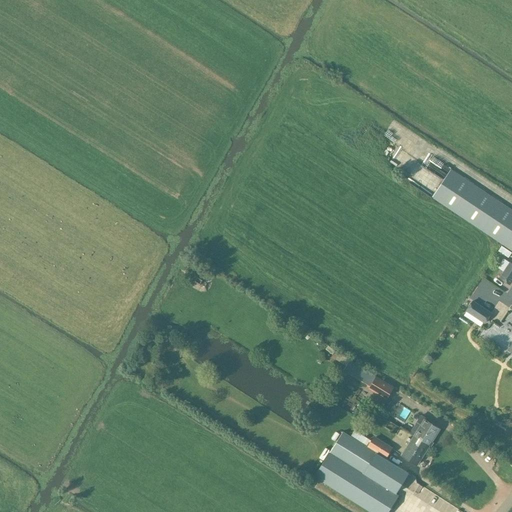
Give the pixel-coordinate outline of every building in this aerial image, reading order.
[(433,197),(511,250),(511,210),(451,170),(433,197)] [(502,246),(498,251),(508,257),(511,253),(502,246)] [(510,285),(511,281),(511,263),(510,262),(499,278),(510,285)] [(492,313),(473,300),(466,311),(485,324),(492,313)] [(328,346),(326,349),(333,354),(335,351),(328,346)] [(394,387),(376,376),(368,389),(386,400),(394,387)] [(399,404),(393,415),(406,421),(411,410),(399,404)] [(416,423),(420,426),(413,438),(419,441),(420,439),(430,445),(440,429),(425,420),(426,418),(421,415),(416,423)] [(370,511),(387,511),(398,495),(395,493),(365,474),(377,454),(378,453),(367,446),(343,431),(315,476),(370,511)] [(374,436),(367,446),(378,453),(386,458),(393,448),(374,436)] [(419,441),(413,438),(412,440),(408,438),(406,442),(409,444),(402,455),(417,465),(430,445),(420,439),(419,441)] [(377,454),(365,474),(395,493),(408,473),(377,454)]
